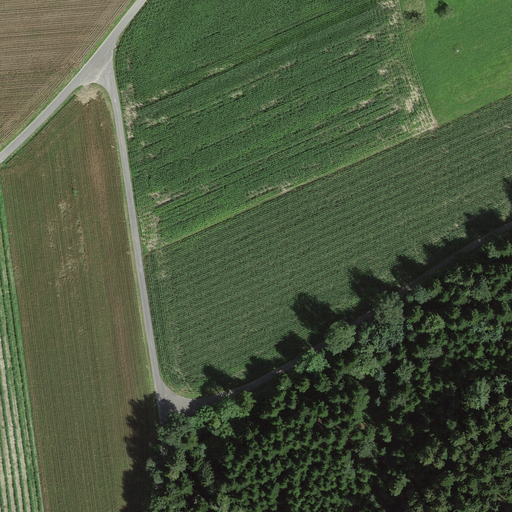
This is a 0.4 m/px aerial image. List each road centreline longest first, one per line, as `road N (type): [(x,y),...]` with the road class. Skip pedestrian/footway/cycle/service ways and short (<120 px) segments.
road 1 (unclassified): [(97,60),(113,88),(162,410),(164,478),(155,511)]
road 2 (track): [(511,225),(253,385),(200,406),(162,410)]
road 3 (unclassified): [(97,60),(0,159)]
